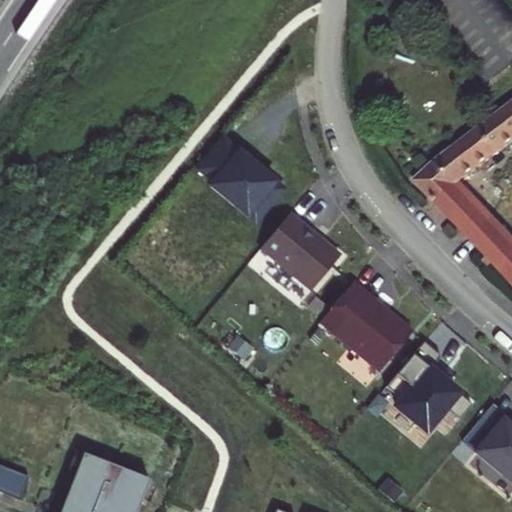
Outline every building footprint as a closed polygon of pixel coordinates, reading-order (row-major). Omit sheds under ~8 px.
[(500,0),(435,0),(491,79),(511,63),(511,55),(492,27),(511,14),(500,0)] [(511,96),(413,175),(464,230),(488,210),(462,181),(511,141),(511,96)] [(247,159),(220,138),(197,168),(213,180),(209,186),(255,222),(279,191),(273,187),(277,182),(247,159)] [(479,245),(502,226),(488,210),(464,230),(470,236),(479,245)] [(314,233),(291,213),(262,248),(313,291),(342,256),(314,233)] [(511,237),(502,226),(479,245),(489,256),(511,280),(511,237)] [(355,281),(322,321),(381,370),(414,331),(384,306),(355,281)] [(443,355),(426,340),(388,386),(403,399),(398,405),(429,430),(448,407),(462,419),(475,403),(448,381),(432,368),(437,362),(443,355)] [(444,368),(437,362),(432,368),(448,381),(453,375),(444,368)] [(511,472),(511,411),(482,447),(511,472)] [(136,511),(141,501),(147,485),(149,480),(83,454),(81,458),(75,473),(60,511),(136,511)] [(75,473),(81,458),(74,455),(68,470),(75,473)] [(31,472),(0,460),(0,487),(22,496),(31,472)] [(154,488),(147,485),(141,501),(149,504),(154,488)]
